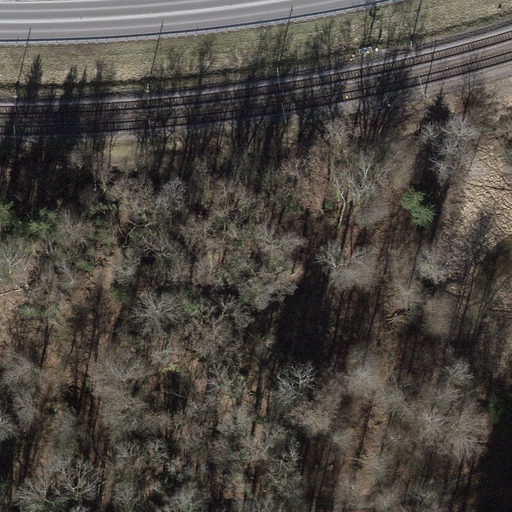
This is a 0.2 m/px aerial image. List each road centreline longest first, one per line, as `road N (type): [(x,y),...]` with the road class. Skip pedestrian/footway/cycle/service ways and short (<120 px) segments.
road 1 (track): [(132,511),(359,502),(511,468)]
road 2 (trunk): [(0,23),(292,0)]
